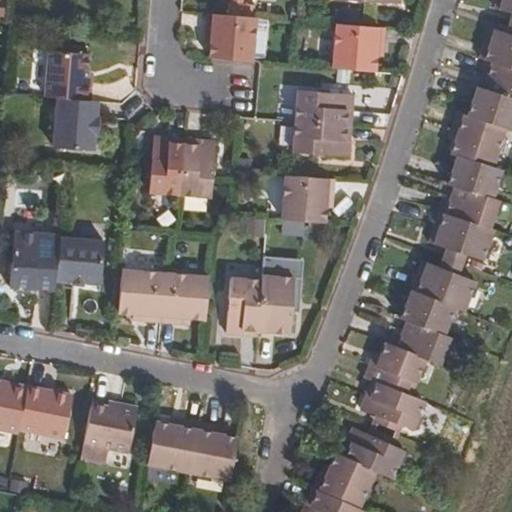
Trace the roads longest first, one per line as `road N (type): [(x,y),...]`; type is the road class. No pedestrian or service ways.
road 1 (residential): [(441,0),(307,401)]
road 2 (residential): [(0,341),(307,401)]
road 3 (residential): [(207,82),(155,81),(160,0)]
